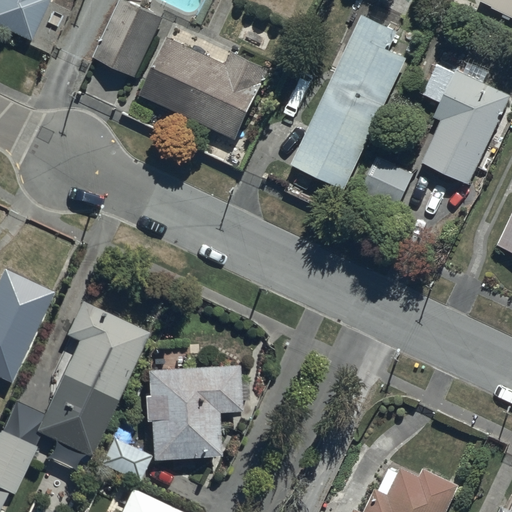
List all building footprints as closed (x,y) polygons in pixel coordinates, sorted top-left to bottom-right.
[(46,0),(0,0),(0,32),(31,46),(40,26),(58,33),(71,4),(61,0),(53,0),(53,2),(46,0)] [(137,72),(166,12),(141,0),(119,0),(95,51),(137,72)] [(511,0),(492,0),(511,9),(511,0)] [(293,156),(346,181),(410,52),(392,43),(401,23),(366,6),(293,156)] [(239,133),(271,62),(234,44),(228,56),(170,29),(142,88),(239,133)] [(471,179),(511,90),(460,63),(437,109),(446,114),(425,156),(471,179)] [(399,206),(415,169),(375,152),(359,189),(399,206)] [(511,211),(500,238),(511,244),(511,211)] [(0,372),(12,378),(53,285),(1,261),(0,264),(0,372)] [(93,452),(147,327),(83,294),(66,328),(79,334),(36,425),(93,452)] [(241,374),(240,358),(147,362),(148,388),(146,388),(147,414),(152,414),(154,453),(222,450),(220,406),(243,405),(242,395),(249,395),(248,374),(241,374)] [(15,490),(36,442),(0,425),(0,426),(0,507),(0,508),(9,488),(15,490)] [(102,459),(138,476),(150,451),(114,433),(102,459)] [(446,511),(463,478),(426,460),(422,469),(404,460),(402,465),(392,460),(381,483),(376,480),(364,505),(357,502),(352,511),(446,511)] [(195,511),(133,482),(119,511),(195,511)] [(511,511),(511,502),(505,499),(498,511),(511,511)]
